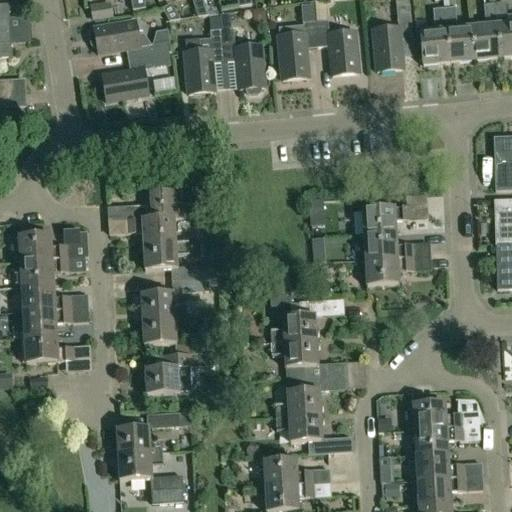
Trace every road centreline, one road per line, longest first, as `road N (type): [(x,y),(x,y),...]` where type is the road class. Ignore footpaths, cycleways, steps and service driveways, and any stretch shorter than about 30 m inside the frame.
road 1 (residential): [(71,146),(454,116)]
road 2 (residential): [(110,386),(109,279),(100,239),(81,212),(18,209)]
road 3 (residential): [(460,320),(454,116)]
road 4 (residential): [(401,385),(459,383),(483,396),(492,414),(497,511)]
road 5 (residential): [(71,146),(49,0)]
road 6 (residential): [(367,511),(363,418),(376,390)]
